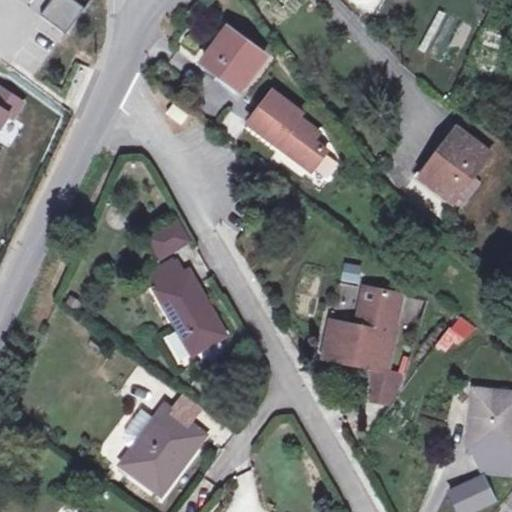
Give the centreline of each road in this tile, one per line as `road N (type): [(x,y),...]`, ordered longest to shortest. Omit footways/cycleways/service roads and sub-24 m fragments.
road 1 (residential): [(364,511),(149,132),(108,101)]
road 2 (unclassified): [(0,329),(108,101)]
